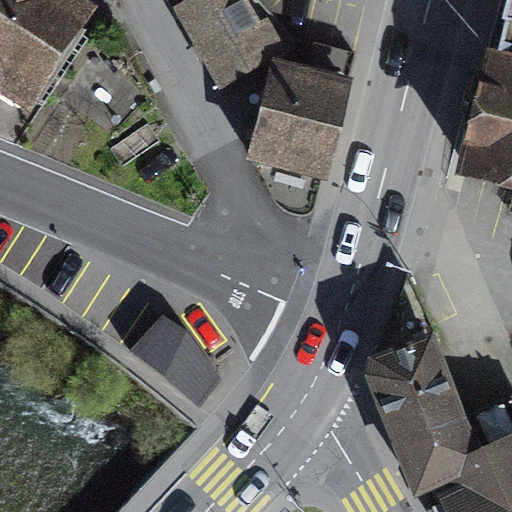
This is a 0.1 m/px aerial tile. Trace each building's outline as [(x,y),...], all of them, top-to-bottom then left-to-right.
[(0,0),(0,97),(32,118),(100,9),(86,0),(0,0)] [(166,0),(222,94),(271,64),(277,60),(288,53),(268,20),(262,24),(247,0),(166,0)] [(511,0),(504,0),(492,53),(487,53),(454,180),(511,197),(511,0)] [(271,64),(246,164),(329,185),(354,82),(351,81),(358,52),(313,41),(307,69),(277,60),(271,64)] [(365,381),(414,504),(435,495),(461,483),(467,460),(511,440),(511,399),(467,422),(411,279),(382,345),(384,355),(369,361),(365,381)] [(163,318),(130,354),(200,410),(222,381),(187,334),(163,318)] [(435,495),(442,511),(511,511),(511,440),(467,460),(461,483),(435,495)]
